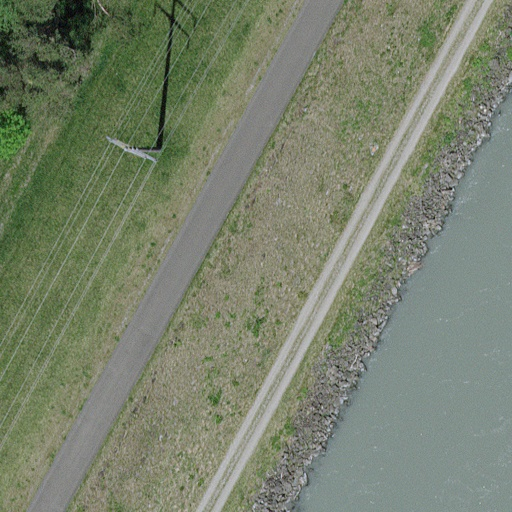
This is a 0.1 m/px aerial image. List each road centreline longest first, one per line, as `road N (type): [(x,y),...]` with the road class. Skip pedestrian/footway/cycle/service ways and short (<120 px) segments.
road 1 (track): [(322,0),(44,511)]
road 2 (track): [(484,0),(211,511)]
